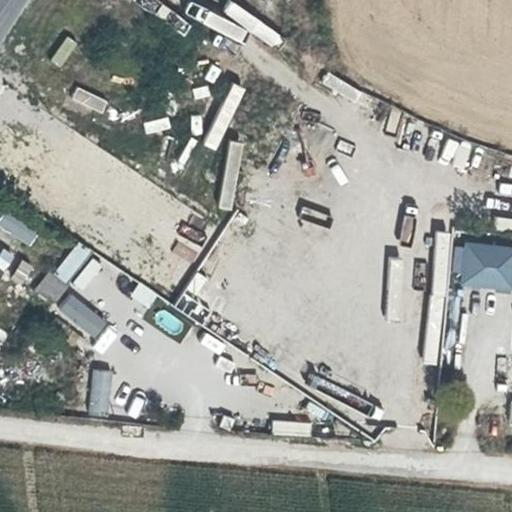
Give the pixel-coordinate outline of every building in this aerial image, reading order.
[(159,80),(211,41),(204,31),(151,70),(159,80)] [(202,78),(186,94),(197,106),(214,90),(202,78)] [(0,106),(0,114),(44,130),(50,114),(3,97),(0,106)] [(8,139),(0,157),(53,180),(61,162),(8,139)] [(511,160),(473,150),(470,163),(511,173),(511,160)] [(5,207),(0,213),(0,227),(27,247),(39,231),(5,207)] [(207,227),(187,255),(196,262),(216,233),(207,227)] [(55,303),(88,248),(69,238),(37,292),(55,303)] [(169,242),(155,274),(169,280),(183,248),(169,242)] [(511,286),(511,243),(453,244),(453,287),(511,286)] [(0,268),(10,273),(16,261),(0,252),(0,268)] [(196,266),(185,258),(172,275),(184,283),(196,266)] [(0,301),(10,284),(0,278),(0,301)] [(145,305),(153,288),(136,280),(128,297),(145,305)] [(154,311),(146,323),(179,343),(186,331),(154,311)]
